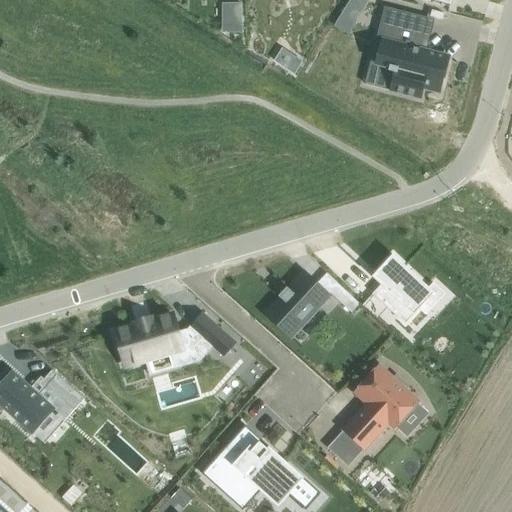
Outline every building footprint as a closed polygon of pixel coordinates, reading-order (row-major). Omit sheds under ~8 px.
[(241,5),(225,5),(226,32),(241,32),(241,5)] [(384,7),(375,41),(382,43),(377,64),(390,67),(389,71),(396,73),(392,90),(397,91),(397,93),(398,93),(398,92),(403,93),(402,94),(403,94),(404,93),(407,94),(407,95),(408,96),(408,94),(413,96),(413,97),(414,97),(414,96),(420,97),(422,87),(438,92),(442,79),(447,57),(439,55),(426,52),(419,50),(427,18),(384,7)] [(283,50),(275,62),(293,74),(301,62),(283,50)] [(377,272),(372,277),(381,285),(372,294),(405,325),(419,310),(420,309),(434,293),(429,289),(428,288),(393,255),(377,272)] [(280,298),(266,313),(291,337),(328,297),(303,274),(289,289),(287,288),(286,289),(288,290),(281,297),(279,295),(278,297),(280,298)] [(339,285),(330,294),(331,294),(351,313),(360,304),(339,285)] [(173,315),(115,332),(125,367),(196,346),(203,339),(224,357),(236,343),(202,313),(187,329),(178,332),(173,315)] [(362,409),(343,430),(364,449),(388,423),(394,428),(395,427),(417,403),(418,402),(405,390),(408,386),(396,375),(393,379),(379,366),(355,393),(367,404),(362,409)] [(12,372),(0,385),(0,404),(28,430),(29,429),(32,432),(52,410),(57,414),(55,416),(60,420),(61,419),(63,420),(64,419),(73,408),(75,410),(76,408),(75,407),(82,399),(83,401),(84,399),(57,375),(38,395),(30,389),(12,372)] [(217,457),(202,474),(214,485),(216,484),(219,487),(218,487),(223,492),(223,491),(231,498),(234,495),(235,495),(240,489),(250,498),(258,489),(258,490),(260,487),(277,502),(284,493),(288,496),(289,495),(291,492),(288,489),(297,479),(293,475),(294,474),(280,461),(279,463),(276,461),(278,459),(277,458),(275,460),(270,456),(272,454),(271,453),(269,455),(267,453),(269,451),(267,449),(261,444),(263,442),(261,440),(258,443),(243,430),(217,458),(217,457)]
